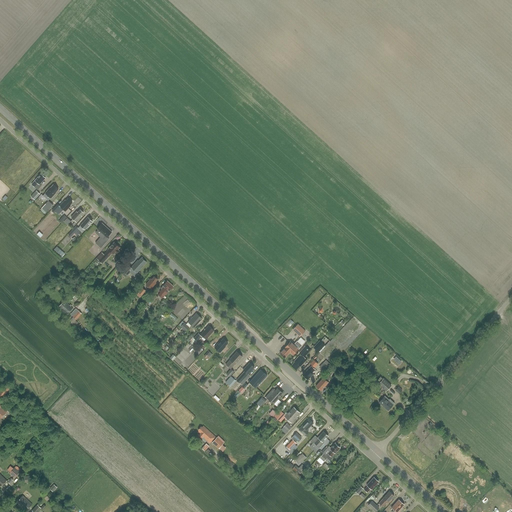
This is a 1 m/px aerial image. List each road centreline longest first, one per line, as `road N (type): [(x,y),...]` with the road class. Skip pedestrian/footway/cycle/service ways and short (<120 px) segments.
road 1 (secondary): [(377,452),(0,108)]
road 2 (unclassified): [(372,459),(0,120)]
road 3 (unclassified): [(377,452),(511,300)]
